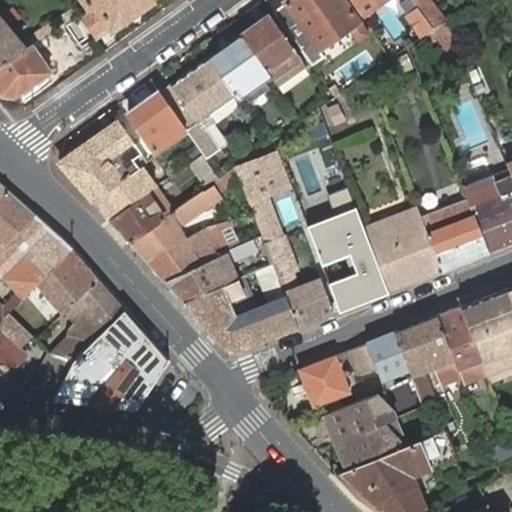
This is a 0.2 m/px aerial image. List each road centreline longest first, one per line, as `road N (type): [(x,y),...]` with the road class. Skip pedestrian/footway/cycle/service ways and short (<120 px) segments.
road 1 (tertiary): [(232,395),(12,152)]
road 2 (residential): [(232,395),(248,370),(511,265)]
road 3 (residential): [(225,0),(12,152)]
road 4 (residential): [(0,419),(154,432)]
road 5 (residential): [(154,432),(258,481),(290,467)]
